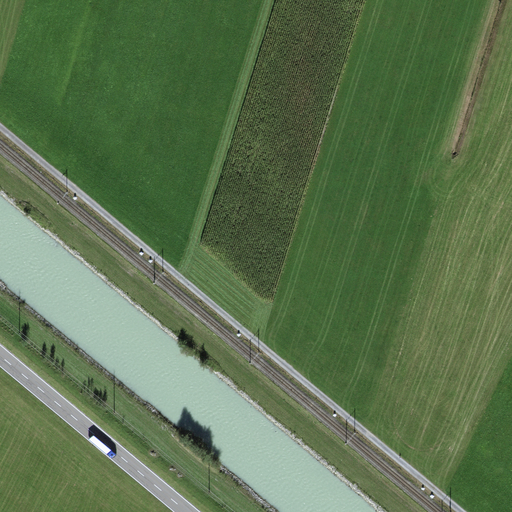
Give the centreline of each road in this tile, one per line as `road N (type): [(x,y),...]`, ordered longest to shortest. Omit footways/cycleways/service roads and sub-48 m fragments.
road 1 (track): [(458,511),(0,128)]
road 2 (primary): [(0,355),(187,511)]
